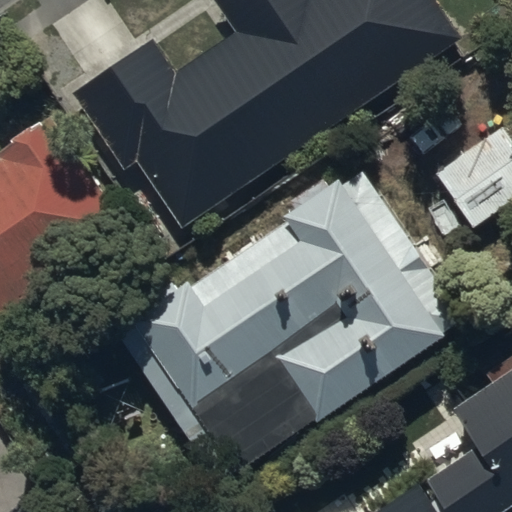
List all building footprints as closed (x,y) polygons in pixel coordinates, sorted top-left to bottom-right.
[(153,40),(74,94),(125,170),(140,160),(184,225),(461,37),(435,0),(212,0),(234,31),(174,72),(153,40)] [(0,324),(7,320),(18,337),(148,251),(59,119),(0,158),(0,159),(3,164),(0,166),(0,324)] [(511,164),(498,142),(442,176),(477,232),(511,209),(511,164)] [(195,287),(139,326),(248,478),(323,425),(326,429),(473,324),(365,173),(338,192),(331,183),(292,210),(300,221),(269,242),(245,208),(215,230),(238,262),(231,267),(246,287),(212,311),(195,287)] [(386,511),(497,511),(511,502),(511,368),(453,408),(480,449),(386,511)]
